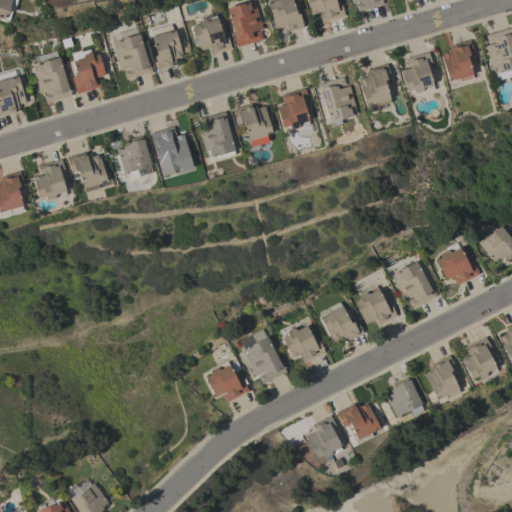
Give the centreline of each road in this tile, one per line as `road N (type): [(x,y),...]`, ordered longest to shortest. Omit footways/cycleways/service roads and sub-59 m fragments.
road 1 (residential): [(0,145),(501,0)]
road 2 (residential): [(148,511),(237,429),(511,291)]
